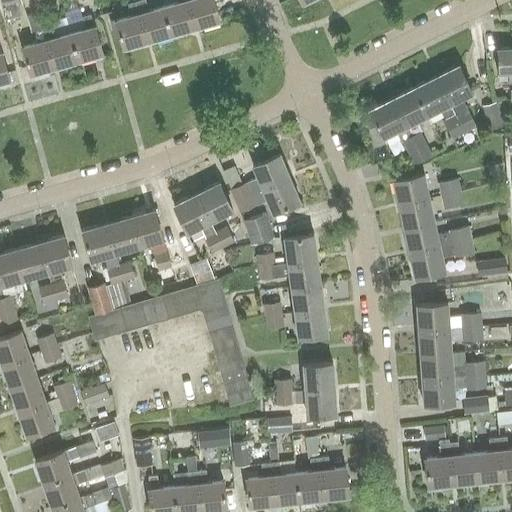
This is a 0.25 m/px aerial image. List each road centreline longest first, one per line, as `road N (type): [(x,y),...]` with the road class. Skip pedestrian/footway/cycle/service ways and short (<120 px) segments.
road 1 (residential): [(388,511),(372,283),(359,221),(306,92)]
road 2 (residential): [(0,211),(147,170),(306,92)]
road 3 (residential): [(306,92),(490,0)]
